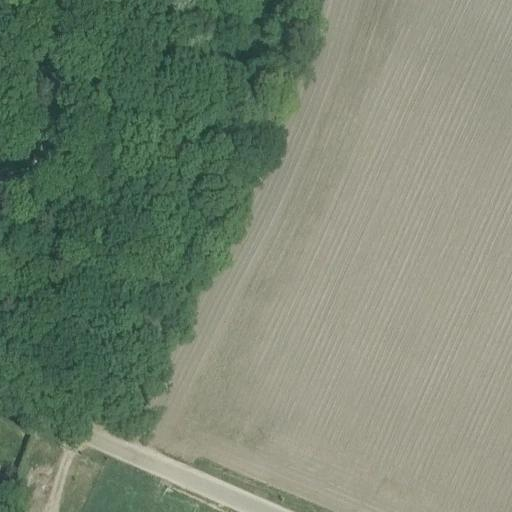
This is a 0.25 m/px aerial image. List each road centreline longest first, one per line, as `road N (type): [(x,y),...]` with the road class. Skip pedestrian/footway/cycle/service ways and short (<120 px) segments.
road 1 (unclassified): [(266,511),(0,393)]
road 2 (track): [(76,0),(53,139),(42,163),(0,190)]
